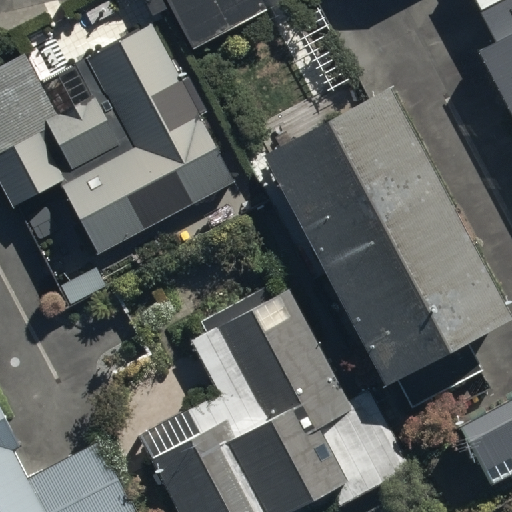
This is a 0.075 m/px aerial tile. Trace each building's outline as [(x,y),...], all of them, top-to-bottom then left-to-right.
[(262,4),(259,0),(170,0),(191,40),(262,4)] [(511,108),(511,0),(477,0),(498,39),(480,48),(511,108)] [(58,173),(95,244),(232,173),(150,15),(84,49),(102,83),(57,106),(26,46),(0,59),(0,182),(9,199),(58,173)] [(390,87),(260,153),(378,384),(508,318),(390,87)] [(273,511),(326,484),(338,507),(407,469),(366,394),(350,403),(283,281),(204,325),(209,333),(190,343),(217,393),(184,411),(197,436),(149,463),(175,511),(273,511)] [(511,391),(455,422),(488,483),(511,470),(511,391)] [(0,511),(126,511),(99,455),(25,491),(10,461),(17,457),(0,421),(0,511)]
